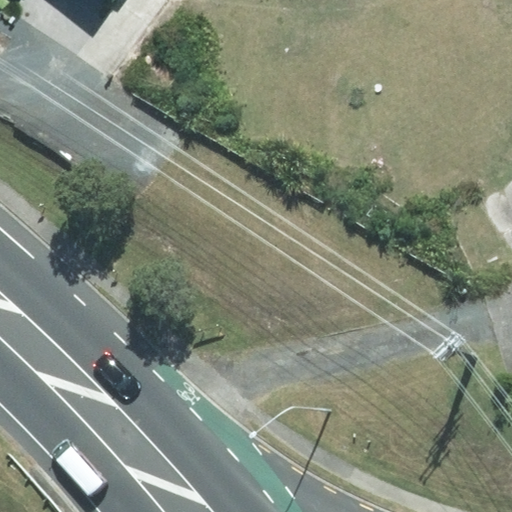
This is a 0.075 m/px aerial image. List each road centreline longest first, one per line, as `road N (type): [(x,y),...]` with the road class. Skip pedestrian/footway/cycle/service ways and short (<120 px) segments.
road 1 (secondary): [(117,439),(307,511)]
road 2 (secondary): [(117,439),(0,334)]
